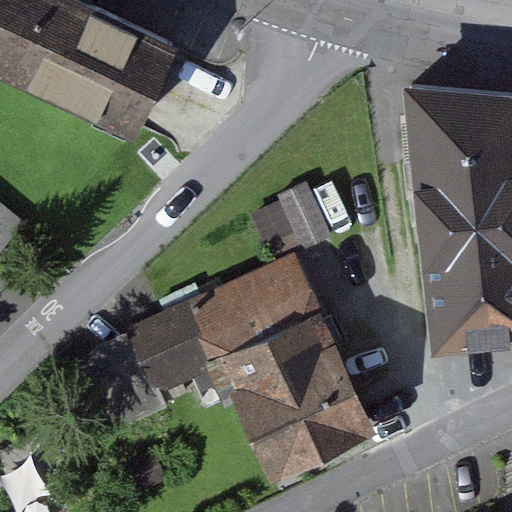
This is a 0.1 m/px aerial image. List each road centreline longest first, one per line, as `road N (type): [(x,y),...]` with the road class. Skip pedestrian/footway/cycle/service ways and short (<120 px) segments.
road 1 (residential): [(325,13),(296,89),(0,380)]
road 2 (residential): [(511,408),(299,511)]
road 3 (tertiary): [(511,54),(325,13)]
